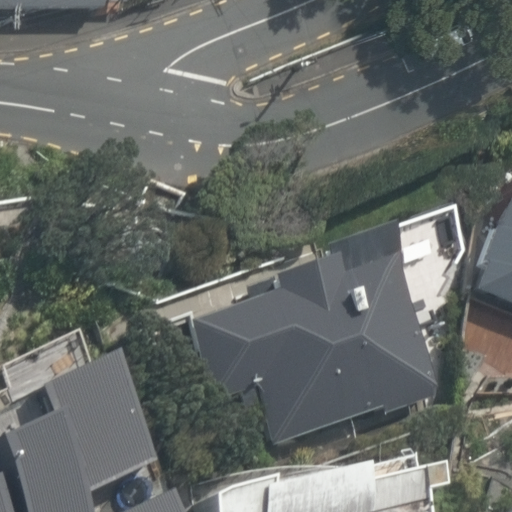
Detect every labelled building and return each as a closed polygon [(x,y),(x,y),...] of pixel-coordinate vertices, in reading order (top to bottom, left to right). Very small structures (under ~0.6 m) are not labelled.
[(0,0),(0,14),(89,15),(90,6),(116,5),(115,0),(0,0)] [(511,312),(511,172),(504,185),(503,185),(492,208),(483,234),(478,232),(465,266),(473,268),(463,294),(511,312)] [(135,205),(171,216),(177,197),(141,186),(135,205)] [(181,251),(115,231),(105,263),(171,283),(181,251)] [(251,409),(263,447),(389,405),(391,412),(429,399),(375,232),(306,255),(310,266),(251,285),(256,301),(174,328),(200,406),(228,396),(233,414),(251,409)] [(119,324),(106,292),(77,304),(90,336),(119,324)] [(0,445),(0,505),(2,511),(163,511),(90,360),(73,376),(64,344),(0,368),(0,383),(8,400),(33,428),(0,445)] [(405,511),(403,498),(418,495),(413,470),(338,485),(336,476),(243,495),(241,487),(189,498),(192,511),(405,511)]
